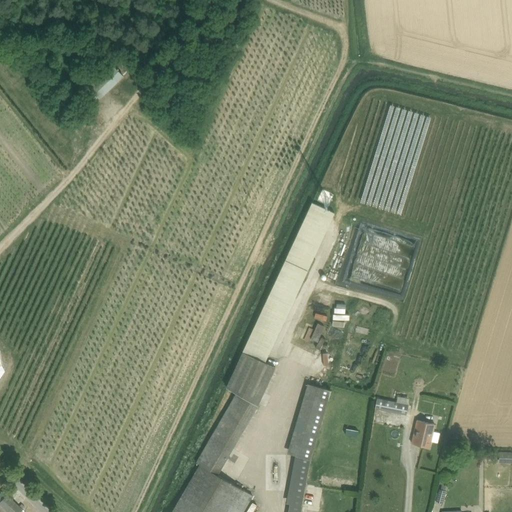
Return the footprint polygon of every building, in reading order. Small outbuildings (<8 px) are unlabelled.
[(80,89),(87,96),(94,103),(124,74),(124,75),(128,72),(120,64),(117,67),(114,64),(109,60),(80,89)] [(3,83),(7,89),(25,77),(22,71),(3,83)] [(21,92),(15,97),(18,101),(24,96),(21,92)] [(71,134),(55,147),(59,151),(74,138),(71,134)] [(69,163),(86,149),(82,145),(66,159),(69,163)] [(310,269),(335,210),(314,201),(298,237),(311,242),(301,265),(310,269)] [(275,366),(265,362),(242,351),(226,387),(228,388),(236,393),(257,405),(275,366)] [(408,404),(400,402),(398,413),(406,415),(408,404)] [(395,411),(379,408),(374,432),(389,436),(395,411)] [(412,443),(429,447),(435,423),(418,419),(412,443)] [(358,430),(346,428),(345,434),(357,436),(358,430)] [(511,451),(500,451),(499,460),(511,459),(511,451)] [(242,511),(252,495),(199,464),(171,511),(242,511)] [(445,490),(441,489),(439,489),(438,493),(437,500),(436,501),(442,503),(446,491),(445,490)] [(9,511),(20,511),(23,510),(15,502),(7,510),(9,511)]
